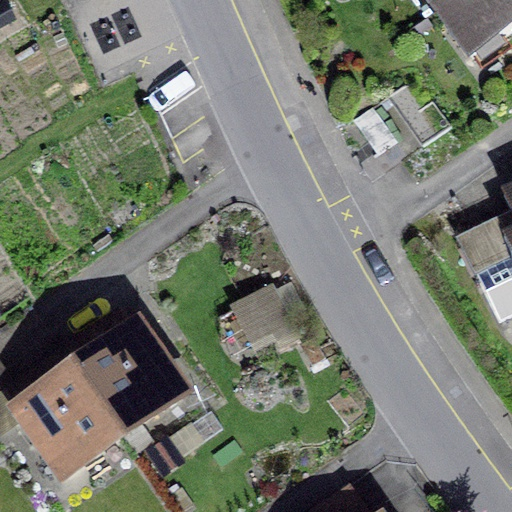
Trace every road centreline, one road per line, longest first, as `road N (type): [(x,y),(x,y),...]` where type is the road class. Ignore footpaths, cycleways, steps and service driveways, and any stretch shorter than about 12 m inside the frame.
road 1 (tertiary): [(488,511),(425,425),(304,215),(203,0)]
road 2 (unknown): [(304,215),(473,153),(511,127)]
